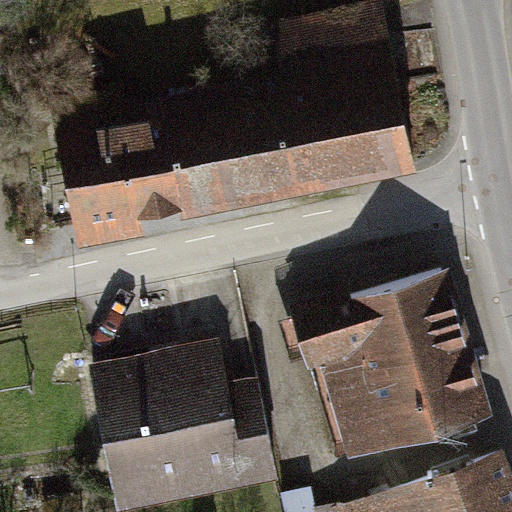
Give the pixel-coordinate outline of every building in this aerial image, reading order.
[(164,93),(185,214),(415,170),(382,1),(267,23),(276,72),(164,93)] [(185,214),(164,93),(128,100),(125,85),(42,101),(68,237),(185,214)] [(481,400),(439,270),(300,316),(342,446),(481,400)] [(214,333),(90,359),(119,497),(272,465),(252,374),(224,380),(214,333)] [(511,511),(511,479),(502,449),(335,503),(337,511),(511,511)]
